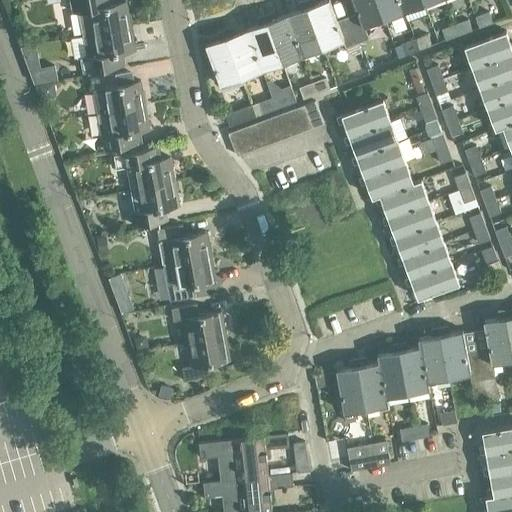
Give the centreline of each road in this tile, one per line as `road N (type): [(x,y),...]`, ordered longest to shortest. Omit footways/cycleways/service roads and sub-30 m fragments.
road 1 (tertiary): [(147,426),(17,96),(0,29)]
road 2 (residential): [(300,353),(231,172),(198,139),(173,0)]
road 3 (residential): [(300,353),(511,292)]
road 4 (residential): [(147,426),(303,370)]
road 5 (residential): [(329,488),(468,461)]
road 6 (residential): [(329,488),(303,370)]
